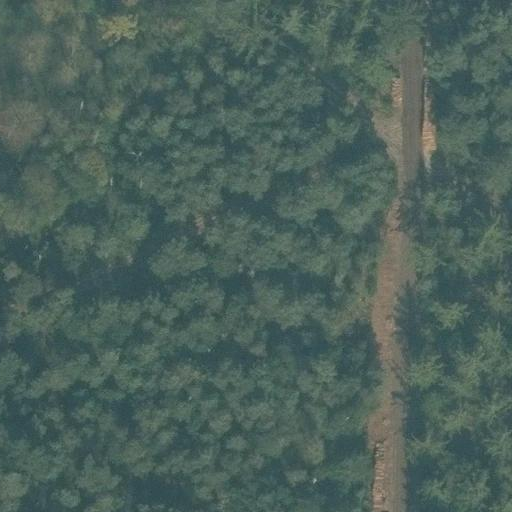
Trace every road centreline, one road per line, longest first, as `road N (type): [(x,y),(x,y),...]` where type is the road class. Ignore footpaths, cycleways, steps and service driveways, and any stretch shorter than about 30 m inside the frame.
road 1 (track): [(0,317),(411,151)]
road 2 (track): [(411,151),(403,511)]
road 3 (track): [(411,151),(410,0)]
